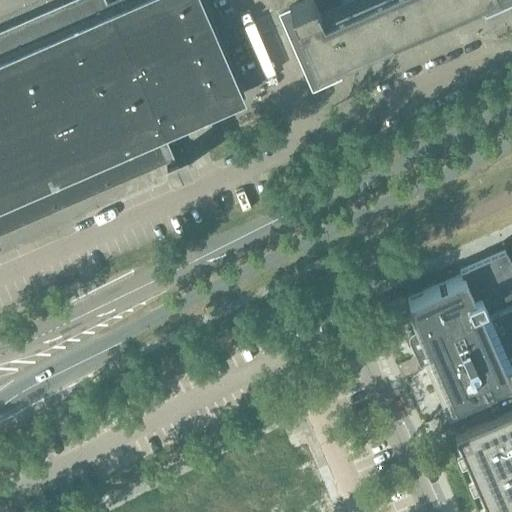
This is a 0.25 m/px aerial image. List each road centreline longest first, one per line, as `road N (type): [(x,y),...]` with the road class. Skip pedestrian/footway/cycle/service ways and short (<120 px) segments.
road 1 (secondary): [(0,398),(511,145)]
road 2 (secondary): [(511,103),(305,213),(0,350)]
road 3 (residential): [(0,495),(304,342),(343,286)]
road 4 (residential): [(313,145),(0,278)]
road 5 (residential): [(439,511),(343,286)]
road 6 (residential): [(511,46),(313,145)]
road 7 (unknown): [(349,511),(286,351)]
road 8 (residential): [(313,145),(250,0)]
